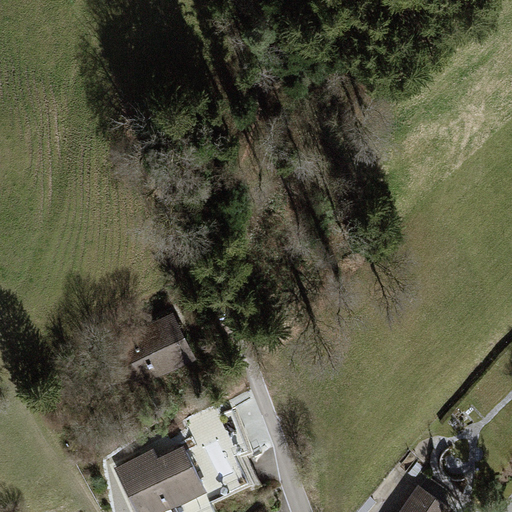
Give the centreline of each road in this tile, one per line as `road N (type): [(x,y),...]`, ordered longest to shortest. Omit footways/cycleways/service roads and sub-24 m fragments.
road 1 (residential): [(302,511),(223,296)]
road 2 (track): [(90,511),(0,336)]
